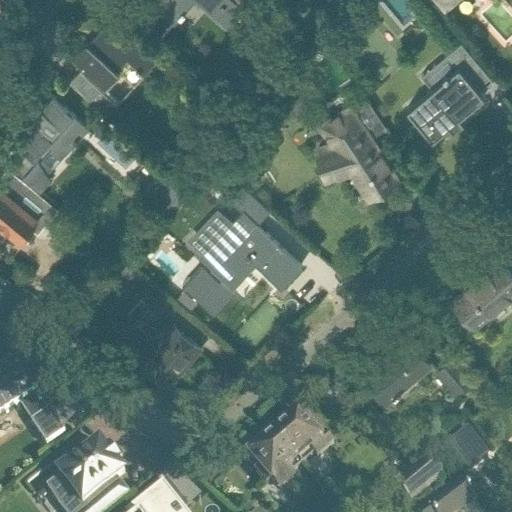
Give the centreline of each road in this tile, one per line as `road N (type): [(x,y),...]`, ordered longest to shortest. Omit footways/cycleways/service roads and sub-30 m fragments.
road 1 (residential): [(191,434),(221,425),(511,173)]
road 2 (residential): [(191,434),(152,421),(0,300)]
